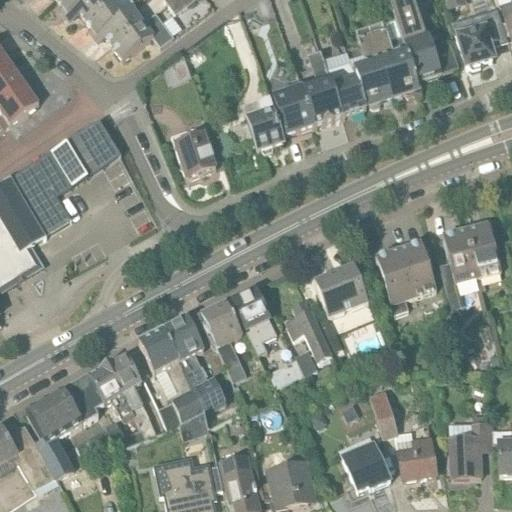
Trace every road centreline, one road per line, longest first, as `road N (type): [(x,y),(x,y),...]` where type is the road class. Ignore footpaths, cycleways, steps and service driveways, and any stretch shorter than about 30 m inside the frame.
road 1 (residential): [(511,95),(192,224)]
road 2 (primary): [(106,323),(375,186)]
road 3 (residential): [(111,97),(244,0)]
road 4 (residential): [(192,224),(158,201),(111,97)]
road 5 (primary): [(511,120),(419,157),(375,186)]
road 6 (residential): [(192,224),(119,271),(99,311),(106,323)]
road 7 (primary): [(375,186),(396,186),(511,144)]
road 8 (residential): [(111,97),(0,7)]
road 9 (residential): [(0,174),(111,97)]
road 10 (primary): [(0,383),(106,323)]
